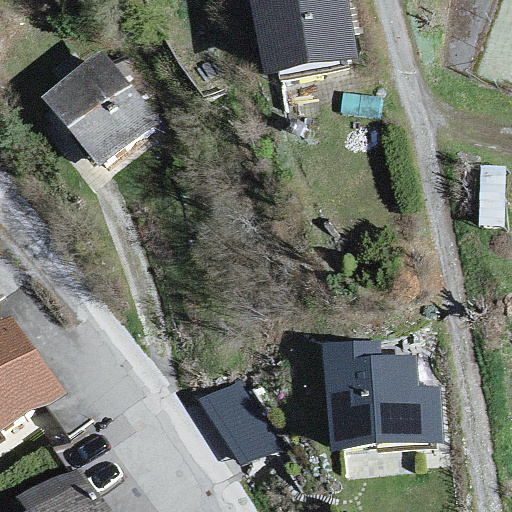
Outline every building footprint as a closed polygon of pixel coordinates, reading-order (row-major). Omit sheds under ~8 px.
[(299,106),(385,87),(365,0),(363,0),(280,18),(299,106)] [(169,136),(118,71),(67,112),(117,176),(169,136)] [(74,404),(23,334),(0,350),(0,435),(11,451),(74,404)] [(396,374),(395,355),(347,359),(356,464),(455,456),(450,399),(430,401),(427,371),(396,374)] [(112,511),(91,484),(56,511),(112,511)]
